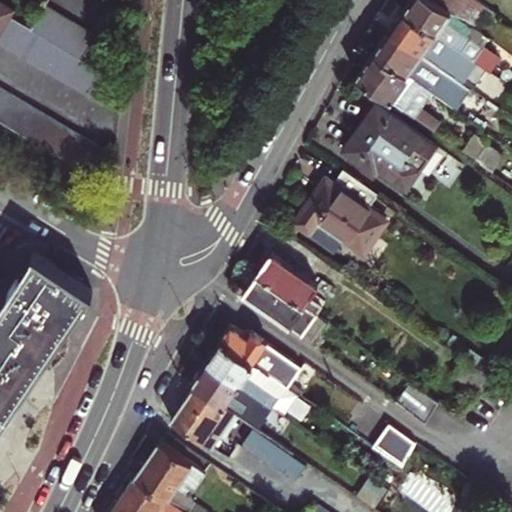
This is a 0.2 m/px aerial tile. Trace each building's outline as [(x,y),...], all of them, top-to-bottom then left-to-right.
[(0,0),(0,24),(8,11),(10,7),(0,0)] [(436,0),(410,0),(404,9),(502,78),(511,64),(495,53),(501,45),(475,26),(436,0)] [(478,0),(436,0),(475,26),(488,7),(478,0)] [(57,40),(70,48),(81,54),(82,53),(100,63),(106,53),(88,42),(94,32),(46,3),(32,26),(44,33),(57,40)] [(511,84),(502,78),(404,9),(390,29),(439,63),(463,80),(471,69),(511,96),(511,84)] [(20,19),(8,11),(0,24),(0,39),(6,43),(20,19)] [(6,43),(18,50),(32,26),(20,19),(6,43)] [(32,26),(18,50),(30,58),(44,33),(32,26)] [(390,29),(375,51),(433,92),(457,108),(465,98),(432,74),(439,63),(390,29)] [(57,40),(44,33),(30,58),(42,65),(57,40)] [(57,40),(42,65),(55,72),(70,48),(57,40)] [(70,48),(55,72),(67,79),(81,54),(70,48)] [(375,51),(357,75),(444,136),(493,170),(504,154),(447,113),(445,115),(426,103),(433,92),(375,51)] [(67,79),(78,86),(93,62),(81,54),(67,79)] [(93,62),(78,86),(91,94),(105,69),(93,62)] [(0,108),(9,93),(0,86),(0,108)] [(0,118),(8,123),(22,100),(9,93),(0,108),(0,118)] [(19,130),(33,107),(22,100),(8,123),(19,130)] [(377,103),(345,149),(375,170),(378,167),(407,187),(436,146),(377,103)] [(32,137),(46,114),(33,107),(19,130),(32,137)] [(44,144),(58,121),(46,114),(32,137),(44,144)] [(56,152),(69,128),(58,121),(44,144),(56,152)] [(69,160),(83,136),(69,128),(56,152),(69,160)] [(81,167),(95,143),(83,136),(69,160),(81,167)] [(81,167),(94,174),(108,151),(95,143),(81,167)] [(369,208),(379,192),(343,167),(333,181),(325,176),(294,221),(343,256),(352,243),(365,253),(387,221),(369,208)] [(257,271),(317,313),(324,304),(312,295),(320,283),(272,250),(257,271)] [(0,415),(29,373),(72,310),(88,286),(36,251),(18,278),(13,274),(6,286),(10,289),(0,304),(0,415)] [(257,271),(243,292),(303,334),(317,313),(257,271)] [(313,341),(327,320),(317,313),(303,334),(313,341)] [(221,340),(287,385),(296,372),(262,349),(268,340),(251,329),(248,334),(232,324),(221,340)] [(289,387),(287,385),(221,340),(207,361),(268,402),(318,436),(325,425),(283,397),(289,387)] [(490,376),(464,356),(452,373),(478,392),(490,376)] [(196,382),(237,411),(239,412),(248,399),(263,410),(268,402),(207,361),(193,381),(196,382)] [(427,420),(439,400),(409,378),(395,398),(427,420)] [(237,411),(196,382),(171,418),(213,446),(223,431),(237,411)] [(242,430),(249,419),(239,412),(237,411),(223,431),(235,438),(242,430)] [(249,419),(242,430),(255,439),(264,454),(283,467),(295,451),(249,419)] [(392,423),(377,446),(400,462),(416,440),(392,423)] [(160,440),(136,474),(166,495),(188,510),(190,511),(210,511),(195,502),(192,494),(207,472),(160,440)] [(117,501),(134,511),(153,511),(166,495),(136,474),(117,501)] [(134,511),(117,501),(109,511),(134,511)] [(332,511),(319,502),(311,511),(332,511)]
